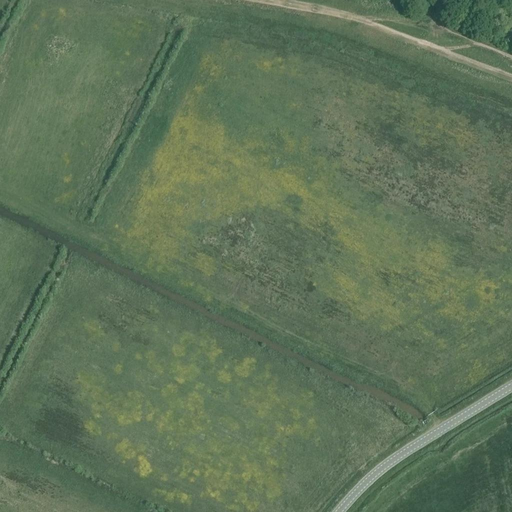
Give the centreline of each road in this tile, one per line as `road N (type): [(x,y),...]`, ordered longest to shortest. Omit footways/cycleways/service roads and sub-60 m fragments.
road 1 (tertiary): [(338,511),(383,466),(511,386)]
road 2 (track): [(275,0),(343,13),(445,51)]
